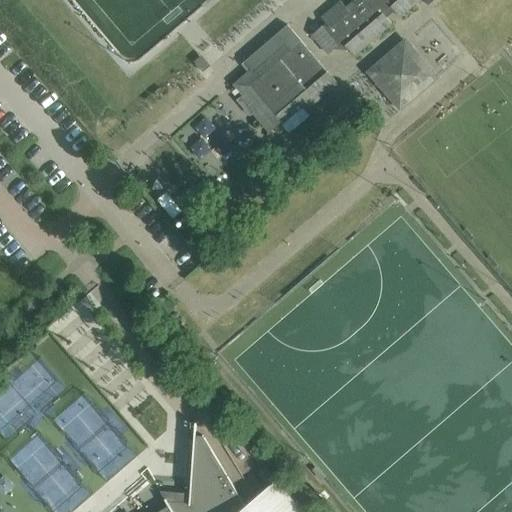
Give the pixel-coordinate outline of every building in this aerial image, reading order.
[(352,0),(357,4),(349,11),(340,2),(321,18),(329,27),(325,30),(321,26),(311,35),(328,54),(336,47),(346,48),(353,56),(391,24),(383,14),(391,7),(399,17),(418,0),(423,0),(428,5),(434,0),(352,0)] [(305,111),(337,83),(287,25),(245,61),(251,69),(233,85),(249,103),(246,105),(269,132),(300,106),(305,111)] [(439,77),(405,37),(366,71),(401,111),(439,77)] [(209,157),(218,167),(242,145),(231,133),(222,141),(214,131),(223,124),(214,114),(187,138),(206,160),(209,157)] [(199,241),(189,249),(202,264),(212,257),(199,241)] [(60,399),(93,438),(136,401),(103,363),(60,399)] [(171,511),(169,511),(303,511),(276,480),(272,483),(245,506),(202,435),(201,436),(195,436),(196,423),(195,423),(193,442),(193,452),(190,493),(189,503),(167,501),(165,499),(164,499),(168,506),(171,511)]
